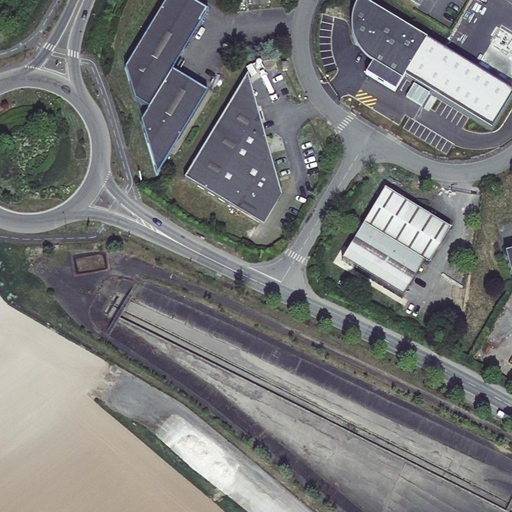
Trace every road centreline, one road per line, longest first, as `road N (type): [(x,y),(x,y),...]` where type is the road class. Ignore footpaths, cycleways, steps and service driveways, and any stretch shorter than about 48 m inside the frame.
road 1 (tertiary): [(275,291),(511,406)]
road 2 (tertiary): [(47,220),(110,217),(234,271)]
road 3 (tertiary): [(234,271),(122,197),(100,155)]
road 4 (residential): [(368,138),(275,291)]
road 5 (residential): [(368,138),(311,87),(300,42),(310,0)]
road 6 (residential): [(511,157),(447,173),(368,138)]
